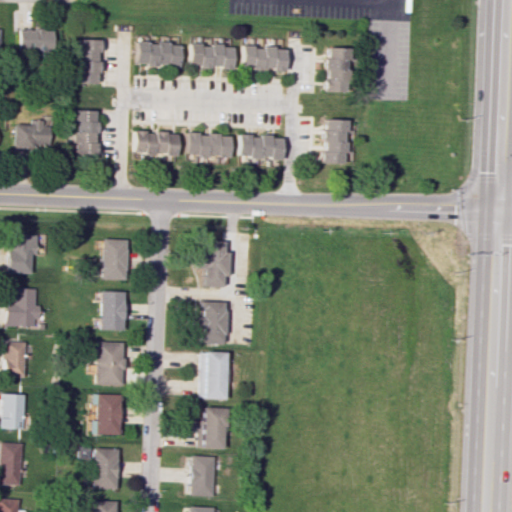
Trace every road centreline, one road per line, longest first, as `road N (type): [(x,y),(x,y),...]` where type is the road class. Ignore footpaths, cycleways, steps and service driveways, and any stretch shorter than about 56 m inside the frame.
road 1 (primary): [(489,511),(509,0)]
road 2 (residential): [(502,210),(0,195)]
road 3 (residential): [(157,200),(145,511)]
